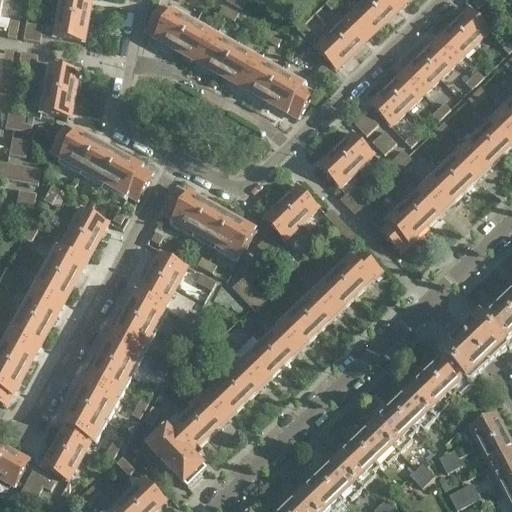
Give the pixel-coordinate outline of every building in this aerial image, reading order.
[(89,22),(92,5),(92,0),(61,0),(59,16),(89,22)] [(234,8),(238,1),(237,0),(228,0),(226,4),(234,8)] [(403,10),(393,0),(369,0),(365,4),(386,26),(403,10)] [(412,0),(393,0),(403,10),(412,0)] [(485,6),(479,0),(477,0),(472,5),(478,12),(485,6)] [(241,13),(245,6),(246,5),(238,1),(234,8),(241,13)] [(337,8),(331,1),(325,7),(331,14),(337,8)] [(47,14),(48,5),(40,4),(38,13),(47,14)] [(386,26),(365,4),(349,20),(370,42),(386,26)] [(227,20),(231,13),(224,8),(219,16),(227,20)] [(178,55),(196,24),(173,11),(170,16),(160,10),(160,12),(147,35),(146,35),(145,37),(178,55)] [(491,34),(470,12),(453,28),(474,50),(491,34)] [(235,25),(239,17),(231,13),(227,20),(235,25)] [(84,46),(89,22),(59,16),(54,41),(55,41),(60,41),(79,44),(79,45),(84,46)] [(370,42),(349,20),(332,35),(353,57),(370,42)] [(18,33),(19,25),(11,23),(9,32),(18,33)] [(200,68),(218,36),(196,24),(178,55),(200,68)] [(33,36),(35,27),(27,26),(25,34),(33,36)] [(42,37),(43,29),(35,27),(33,36),(42,37)] [(310,34),(304,28),(297,34),(304,40),(310,34)] [(474,50),(453,28),(436,44),(457,66),(474,50)] [(16,42),(18,33),(9,32),(8,40),(16,42)] [(271,45),(275,37),(268,33),(263,41),(271,45)] [(32,44),(33,36),(25,34),(24,43),(32,44)] [(353,57),(332,35),(315,52),(334,72),(336,74),(353,57)] [(40,46),(42,38),(42,37),(33,36),(32,44),(40,46)] [(222,80),(240,49),(218,36),(200,68),(222,80)] [(279,49),(283,42),(275,37),(271,45),(279,49)] [(457,66),(436,44),(420,60),(441,82),(457,66)] [(511,54),(511,48),(509,45),(503,51),(509,58),(511,54)] [(244,92),(262,61),(240,49),(222,80),(244,92)] [(12,63),(14,54),(5,53),(4,58),(4,61),(12,63)] [(28,66),(29,57),(21,56),(20,64),(28,66)] [(36,67),(38,59),(29,57),(28,66),(36,67)] [(441,82),(420,60),(403,76),(424,98),(441,82)] [(11,71),(12,63),(4,61),(2,70),(11,71)] [(266,104),(284,73),(262,61),(244,92),(266,104)] [(26,74),(28,66),(20,64),(18,73),(26,74)] [(35,76),(36,67),(28,66),(26,74),(35,76)] [(324,80),(330,74),(324,67),(317,74),(324,80)] [(75,98),(78,81),(79,74),(76,73),(54,69),(51,68),(49,68),(45,92),(75,98)] [(300,121),(313,98),(314,96),(304,91),(307,86),(284,73),(266,104),(299,123),(300,121)] [(484,82),(478,75),(471,81),(478,88),(484,82)] [(424,98),(403,76),(387,92),(408,114),(424,98)] [(478,88),(471,81),(465,87),(471,94),(478,88)] [(487,97),(481,91),(475,97),(481,103),(487,97)] [(71,121),(75,98),(45,92),(41,116),(68,121),(71,121)] [(408,114),(387,92),(369,108),(371,111),(372,110),(391,130),(408,114)] [(481,103),(475,97),(468,103),(475,110),(481,103)] [(511,101),(495,118),(511,135),(511,101)] [(451,113),(445,107),(438,113),(445,119),(451,113)] [(445,119),(438,113),(432,119),(438,125),(445,119)] [(16,125),(17,116),(8,114),(7,123),(16,125)] [(24,126),(26,118),(17,116),(16,125),(24,126)] [(373,122),(367,116),(361,121),(367,128),(373,122)] [(511,151),(511,135),(495,118),(477,136),(501,161),(511,151)] [(367,128),(361,121),(355,127),(361,134),(367,128)] [(379,128),(373,122),(367,128),(373,134),(379,128)] [(14,133),(16,125),(7,123),(5,132),(14,133)] [(31,136),(33,128),(24,126),(16,125),(14,133),(31,136)] [(451,132),(445,126),(438,132),(444,139),(451,132)] [(373,134),(367,128),(361,134),(367,140),(373,134)] [(46,139),(48,131),(39,129),(38,138),(46,139)] [(81,179),(98,148),(66,130),(51,157),(60,162),(58,166),(81,179)] [(55,141),(56,132),(48,131),(46,139),(55,141)] [(444,139),(438,132),(432,138),(438,145),(444,139)] [(391,141),(385,135),(379,140),(385,147),(391,141)] [(374,158),(355,139),(355,138),(353,136),(336,153),(357,175),(374,158)] [(501,161),(477,136),(458,153),(483,179),(501,161)] [(417,145),(411,139),(405,145),(411,152),(417,145)] [(385,147),(379,140),(373,146),(379,152),(385,147)] [(19,151),(21,143),(13,141),(11,150),(19,151)] [(397,147),(391,141),(385,147),(391,153),(397,147)] [(28,153),(29,144),(21,143),(19,151),(28,153)] [(391,153),(385,147),(379,152),(385,159),(391,153)] [(103,191),(120,160),(98,148),(81,179),(103,191)] [(18,160),(19,151),(11,150),(10,158),(18,160)] [(26,161),(28,153),(19,151),(18,160),(26,161)] [(357,175),(336,153),(318,170),(322,174),(322,173),(336,188),(339,192),(357,175)] [(483,179),(458,153),(440,171),(465,196),(483,179)] [(409,160),(403,154),(397,160),(403,166),(409,160)] [(139,203),(152,180),(153,178),(120,160),(103,191),(126,204),(129,200),(139,205),(139,204),(139,203)] [(403,166),(397,160),(391,165),(397,172),(403,166)] [(415,167),(409,160),(403,166),(409,172),(415,167)] [(0,173),(7,175),(8,166),(0,164),(0,173)] [(15,185),(19,168),(8,166),(7,175),(5,183),(15,185)] [(409,172),(403,166),(397,172),(403,178),(409,172)] [(27,187),(30,170),(19,168),(15,185),(27,187)] [(38,189),(41,172),(30,170),(27,187),(38,189)] [(465,196),(440,171),(422,188),(447,214),(465,196)] [(447,214),(422,188),(404,206),(428,231),(447,214)] [(56,201),(60,193),(53,189),(48,197),(56,201)] [(319,211),(316,207),(316,208),(300,191),(298,189),(281,206),(302,228),(319,211)] [(194,242),(211,210),(178,192),(177,194),(164,217),(163,219),(172,224),(170,228),(194,242)] [(27,203),(28,195),(20,194),(18,202),(27,203)] [(35,205),(37,197),(28,195),(27,203),(35,205)] [(52,209),(56,201),(48,197),(44,204),(52,209)] [(346,209),(353,203),(347,197),(340,203),(346,209)] [(25,212),(27,203),(18,202),(17,210),(25,212)] [(34,213),(35,205),(27,203),(25,212),(34,213)] [(352,215),(359,209),(353,203),(346,209),(352,215)] [(428,231),(404,206),(384,224),(365,204),(359,209),(365,215),(370,221),(376,227),(375,228),(381,235),(380,235),(382,237),(382,236),(400,256),(401,257),(428,231)] [(302,228),(281,206),(263,222),(284,244),(302,228)] [(358,221),(365,215),(359,209),(352,215),(358,221)] [(216,254),(233,223),(211,210),(194,242),(216,254)] [(97,247),(108,226),(82,212),(70,233),(97,247)] [(337,218),(331,212),(325,218),(330,224),(337,218)] [(364,227),(370,221),(365,215),(358,221),(364,227)] [(121,228),(125,221),(118,216),(113,224),(121,228)] [(342,225),(337,218),(330,224),(336,231),(342,225)] [(376,227),(370,221),(364,227),(370,233),(375,228),(376,227)] [(238,266),(255,235),(233,223),(216,254),(238,266)] [(348,231),(342,225),(336,231),(337,231),(342,237),(348,231)] [(35,239),(39,231),(32,227),(27,234),(35,239)] [(342,237),(337,231),(330,237),(336,243),(342,237)] [(354,237),(348,231),(342,237),(348,243),(354,237)] [(86,267),(97,247),(70,233),(59,252),(59,253),(86,267)] [(31,246),(35,239),(27,234),(23,242),(31,246)] [(159,248),(164,240),(156,236),(152,244),(159,248)] [(348,243),(342,237),(336,243),(342,249),(348,243)] [(360,243),(354,237),(348,243),(354,249),(360,243)] [(275,244),(273,241),(270,238),(264,244),(269,250),(275,244)] [(263,256),(269,250),(264,244),(257,250),(263,256)] [(281,250),(275,244),(269,250),(276,256),(281,250)] [(73,289),(86,267),(59,253),(59,252),(55,250),(42,272),(73,289)] [(269,262),(276,256),(269,250),(263,256),(269,262)] [(356,301),(382,276),(383,275),(382,274),(381,274),(363,255),(362,253),(354,261),(350,257),(331,276),(356,301)] [(176,292),(187,271),(161,256),(149,277),(176,292)] [(281,262),(276,256),(269,262),(275,268),(281,262)] [(205,273),(209,265),(202,261),(197,268),(205,273)] [(257,268),(251,262),(245,268),(251,274),(257,268)] [(287,268),(281,262),(275,268),(281,274),(287,268)] [(213,277),(217,269),(209,265),(205,273),(213,277)] [(244,280),(251,274),(245,268),(239,274),(244,280)] [(263,275),(257,268),(251,274),(257,280),(263,275)] [(293,274),(291,273),(287,268),(281,274),(287,280),(293,274)] [(10,283),(15,276),(7,271),(3,279),(10,283)] [(61,312),(73,289),(42,272),(30,294),(61,312)] [(250,287),(251,286),(257,280),(251,274),(244,280),(250,286),(250,287)] [(356,301),(331,276),(313,293),(338,319),(356,301)] [(165,312),(165,311),(176,292),(149,277),(138,297),(165,312)] [(204,290),(208,282),(200,278),(196,286),(204,290)] [(0,287),(6,291),(10,283),(3,279),(0,283),(0,287)] [(238,297),(250,286),(244,280),(233,291),(238,297)] [(211,294),(216,287),(208,282),(204,290),(211,294)] [(244,303),(257,291),(251,286),(250,287),(250,286),(238,297),(244,303)] [(250,309),(262,297),(257,291),(244,303),(250,309)] [(338,319),(313,293),(295,311),(319,336),(338,319)] [(49,334),(61,312),(30,294),(18,316),(49,334)] [(511,294),(500,306),(511,317),(511,294)] [(157,336),(169,314),(165,311),(165,312),(138,297),(126,319),(157,336)] [(255,315),(265,306),(268,303),(262,297),(250,309),(255,315)] [(511,317),(500,306),(484,322),(482,324),(508,351),(509,352),(511,349),(511,317)] [(319,336),(295,311),(277,328),(301,354),(319,336)] [(37,356),(49,334),(18,316),(5,339),(37,356)] [(193,328),(197,320),(190,316),(185,323),(193,328)] [(490,368),(508,351),(482,324),(484,322),(479,317),(461,336),(439,355),(444,360),(446,358),(472,385),(490,368)] [(145,358),(157,336),(126,319),(113,341),(145,358)] [(189,335),(193,328),(185,323),(181,331),(189,335)] [(301,354),(277,328),(258,346),(283,371),(301,354)] [(232,342),(226,335),(220,342),(226,348),(232,342)] [(0,364),(24,378),(37,356),(5,339),(0,348),(0,364)] [(133,380),(145,358),(113,341),(101,363),(133,380)] [(226,348),(220,342),(213,348),(219,354),(226,348)] [(283,371),(258,346),(240,363),(265,389),(283,371)] [(473,386),(472,385),(446,358),(444,360),(428,376),(452,401),(457,396),(460,399),(473,386)] [(169,372),(173,364),(165,360),(161,367),(169,372)] [(120,403),(133,380),(101,363),(89,385),(120,403)] [(265,389),(240,363),(222,380),(247,406),(265,389)] [(6,410),(24,378),(0,364),(0,406),(5,409),(5,410),(6,410)] [(164,379),(169,372),(161,367),(157,375),(164,379)] [(196,377),(190,370),(183,376),(189,383),(196,377)] [(189,383),(183,376),(177,383),(183,389),(189,383)] [(452,401),(428,376),(409,393),(437,422),(449,409),(446,406),(452,401)] [(247,406),(222,380),(204,398),(229,424),(247,406)] [(108,425),(120,403),(89,385),(77,407),(108,425)] [(437,422),(409,393),(391,411),(415,436),(421,430),(424,434),(437,422)] [(229,424),(204,398),(186,415),(210,441),(229,424)] [(144,416),(149,408),(141,404),(136,411),(144,416)] [(96,447),(108,425),(77,407),(65,429),(91,444),(91,445),(96,447)] [(156,422),(160,415),(153,410),(148,418),(156,422)] [(140,423),(144,416),(136,411),(132,419),(140,423)] [(415,436),(391,411),(373,428),(400,457),(413,444),(410,441),(415,436)] [(210,441),(186,415),(180,421),(177,418),(165,430),(194,460),(194,459),(198,463),(204,458),(200,453),(199,452),(210,441)] [(507,437),(496,416),(469,430),(480,451),(507,437)] [(152,430),(156,422),(148,418),(144,426),(152,430)] [(400,457),(373,428),(355,445),(379,471),(384,465),(387,469),(400,457)] [(80,464),(91,445),(91,444),(65,429),(54,449),(80,464)] [(198,463),(194,459),(194,460),(165,430),(146,448),(188,492),(207,474),(198,464),(198,463)] [(511,459),(511,446),(507,437),(480,451),(491,471),(511,459)] [(117,456),(122,448),(114,444),(110,451),(117,456)] [(379,471),(355,445),(336,463),(364,491),(376,479),(373,476),(379,471)] [(0,468),(9,452),(0,446),(0,468)] [(69,485),(80,464),(54,449),(42,470),(69,485)] [(113,463),(117,456),(110,451),(105,459),(113,463)] [(0,481),(15,490),(30,463),(9,452),(0,468),(0,481)] [(459,462),(455,454),(447,458),(451,466),(459,462)] [(451,466),(447,458),(439,462),(443,470),(451,466)] [(511,511),(511,459),(491,471),(511,511)] [(135,473),(125,462),(123,461),(117,467),(129,480),(135,473)] [(463,469),(459,462),(451,466),(455,474),(463,469)] [(364,491),(336,463),(318,480),(342,506),(348,500),(351,504),(364,491)] [(455,474),(451,466),(443,470),(447,478),(455,474)] [(429,474),(423,468),(417,474),(423,480),(429,474)] [(36,486),(41,478),(33,474),(29,482),(36,486)] [(423,480),(417,474),(410,480),(416,486),(423,480)] [(435,480),(429,474),(423,480),(429,487),(435,480)] [(44,490),(48,482),(41,478),(36,486),(44,490)] [(342,506),(318,480),(300,498),(313,511),(337,511),(342,506)] [(429,487),(423,480),(416,486),(422,493),(429,487)] [(162,511),(167,507),(143,481),(124,499),(136,511),(162,511)] [(32,493),(36,486),(29,482),(25,489),(32,493)] [(51,494),(55,486),(48,482),(44,490),(51,494)] [(184,494),(175,484),(166,493),(175,502),(184,494)] [(40,498),(44,490),(36,486),(32,493),(40,498)] [(476,495),(472,487),(464,491),(469,499),(476,495)] [(28,501),(32,493),(25,489),(21,497),(28,501)] [(99,497),(93,490),(86,496),(92,503),(99,497)] [(469,499),(464,491),(457,495),(461,503),(469,499)] [(36,505),(40,498),(32,493),(28,501),(36,505)] [(461,503),(457,495),(449,499),(453,507),(461,503)] [(480,503),(476,495),(469,499),(473,507),(480,503)] [(92,503),(86,496),(80,502),(86,509),(92,503)] [(313,511),(300,498),(284,511),(313,511)] [(136,511),(124,499),(110,511),(136,511)] [(473,507),(469,499),(461,503),(465,511),(473,507)] [(389,511),(393,509),(386,503),(380,509),(383,511),(389,511)] [(462,511),(465,511),(461,503),(453,507),(455,511),(462,511)]
